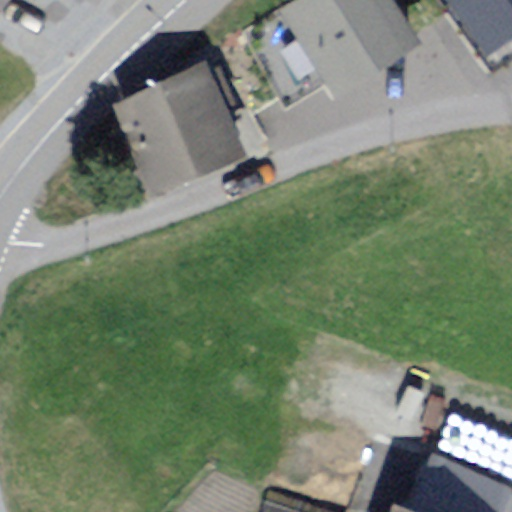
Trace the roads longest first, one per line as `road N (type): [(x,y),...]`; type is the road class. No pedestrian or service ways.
road 1 (residential): [(0,234),(36,243),(73,236),(394,125),(511,107)]
road 2 (secondary): [(0,197),(70,110),(183,0)]
